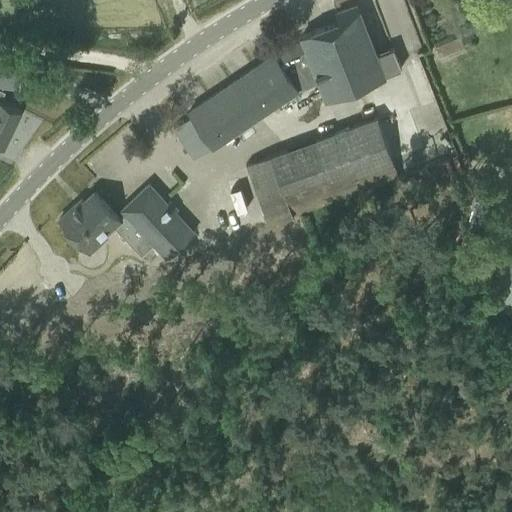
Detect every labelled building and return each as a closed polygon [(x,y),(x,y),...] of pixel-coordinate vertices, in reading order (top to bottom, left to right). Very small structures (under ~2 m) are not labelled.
[(289,47),(275,56),(274,54),(189,111),(191,115),(174,127),(194,156),(211,145),(212,146),(297,89),(296,87),(317,76),(326,99),(383,76),(383,75),(401,69),(392,47),(375,54),(356,5),(336,13),(339,21),(301,35),(303,41),(289,47)] [(0,145),(3,147),(21,109),(0,99),(5,90),(0,87),(0,145)] [(421,148),(407,108),(376,118),(376,117),(271,155),(291,209),(397,173),(392,158),(421,148)] [(193,233),(162,199),(148,184),(122,209),(125,212),(119,218),(95,191),(84,201),(82,198),(58,220),(90,255),(108,237),(106,236),(114,228),(142,255),(152,245),(166,260),(193,233)] [(491,306),(511,314),(511,260),(510,260),(491,306)] [(14,293),(13,301),(19,308),(27,309),(33,304),(34,296),(29,289),(21,288),(14,293)]
